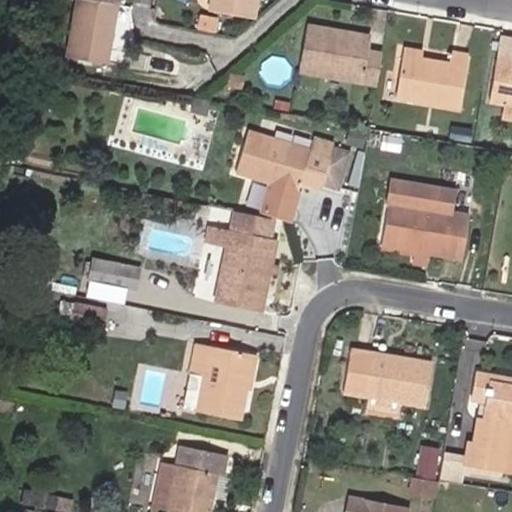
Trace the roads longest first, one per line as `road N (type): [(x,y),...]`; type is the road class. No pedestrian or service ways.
road 1 (residential): [(511,313),(370,289),(331,296),(309,325),(274,511)]
road 2 (unknown): [(309,325),(191,309),(170,297),(149,268)]
road 3 (unknown): [(331,296),(322,234),(340,167)]
